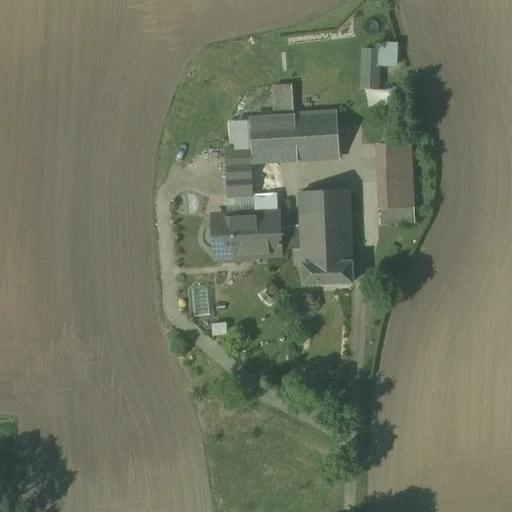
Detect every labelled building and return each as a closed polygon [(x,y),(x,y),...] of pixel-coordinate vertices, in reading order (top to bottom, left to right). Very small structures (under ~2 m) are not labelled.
[(378,50),(365,49),(363,88),(376,88),(378,50)] [(313,85),(335,84),(335,71),(313,72),(313,85)] [(296,116),(337,114),(335,84),(313,85),(295,86),(296,116)] [(296,116),(251,119),(255,194),(277,193),(275,161),(340,158),(337,114),(296,116)] [(378,144),(383,222),(415,220),(410,143),(378,144)] [(277,193),(255,194),(257,216),(284,215),(285,254),(297,253),(302,253),(302,245),(351,243),(348,190),(277,193)] [(235,256),(285,254),(284,215),(257,216),(214,218),(216,257),(218,257),(218,249),(235,248),(235,256)] [(353,280),(351,243),(302,245),(302,253),(297,253),(298,265),(305,264),(305,283),(353,280)]
